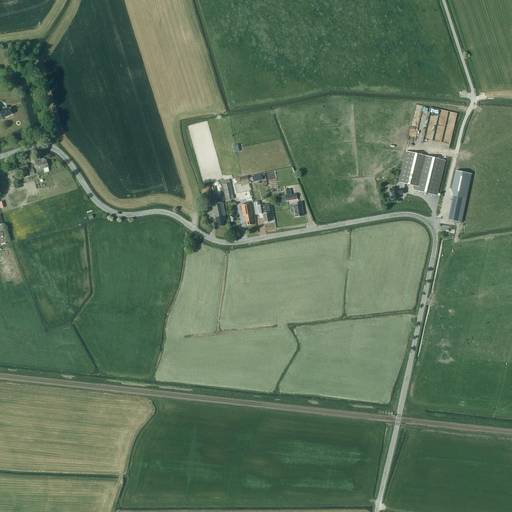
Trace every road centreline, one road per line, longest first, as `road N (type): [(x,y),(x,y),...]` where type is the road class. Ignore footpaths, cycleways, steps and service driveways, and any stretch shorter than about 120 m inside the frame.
road 1 (tertiary): [(433,229),(402,216),(220,242),(174,215),(110,210),(49,147),(0,157)]
road 2 (tertiary): [(377,511),(433,229)]
road 3 (unclassified): [(442,0),(473,97),(433,229)]
